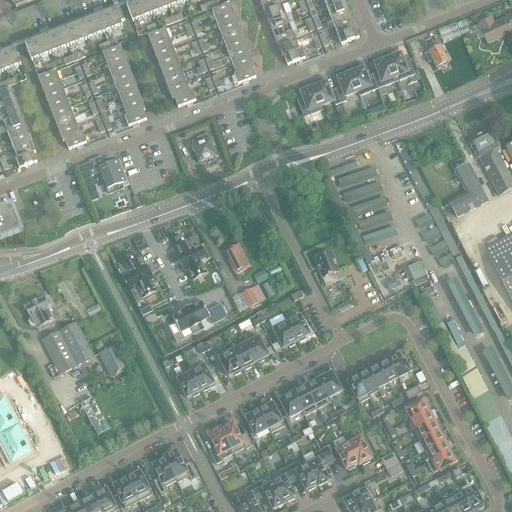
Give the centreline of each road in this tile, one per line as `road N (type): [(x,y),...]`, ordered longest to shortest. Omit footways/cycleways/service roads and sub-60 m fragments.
road 1 (residential): [(0,188),(377,44)]
road 2 (residential): [(341,342),(71,481)]
road 3 (tertiary): [(0,273),(261,178)]
road 4 (tertiary): [(261,178),(511,81)]
road 5 (residential): [(401,318),(498,495),(498,511)]
road 6 (residential): [(341,342),(261,178)]
road 7 (residential): [(0,386),(21,389),(71,481)]
